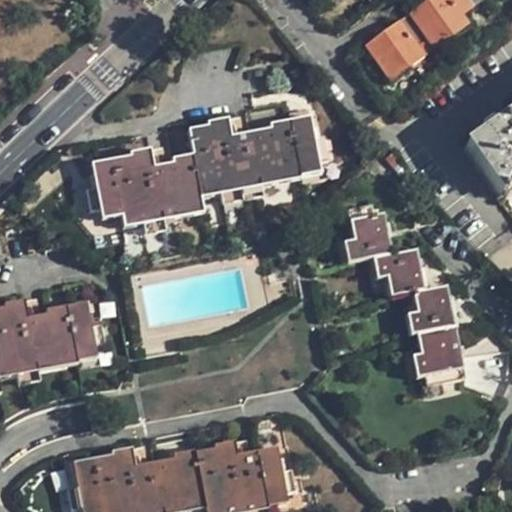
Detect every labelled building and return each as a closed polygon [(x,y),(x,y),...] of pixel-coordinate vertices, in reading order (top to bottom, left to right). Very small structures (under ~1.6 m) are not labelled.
[(432,0),(409,17),(434,52),(467,28),(462,19),(473,11),(464,0),(432,0)] [(488,0),(464,0),(473,11),(488,0)] [(440,59),(434,52),(409,17),(366,49),(391,83),(409,70),(412,74),(426,65),(428,67),(440,59)] [(232,146),(230,139),(227,122),(206,126),(207,130),(187,134),(192,159),(194,167),(154,175),(153,170),(150,153),(130,157),(130,160),(90,168),(95,192),(86,194),(90,216),(100,214),(102,224),(140,217),(142,227),(202,215),(197,189),(218,185),(220,197),(300,181),(298,170),(288,124),(286,113),(259,119),(261,133),(270,131),(271,138),(232,146)] [(511,116),(467,147),(502,196),(511,189),(511,116)] [(310,120),(288,124),(298,170),(328,165),(324,144),(315,145),(310,120)] [(261,133),(230,139),(232,146),(271,138),(270,131),(261,133)] [(172,167),(153,170),(154,175),(194,167),(192,159),(171,163),(172,167)] [(346,267),(372,262),(391,258),(383,217),(349,224),(353,243),(343,246),(346,267)] [(416,254),(391,258),(372,262),(376,283),(386,281),(390,301),(413,296),(424,294),(416,254)] [(410,338),(416,337),(454,330),(446,290),(424,294),(413,296),(417,316),(406,319),(410,338)] [(46,312),(47,317),(49,324),(30,329),(28,320),(24,303),(4,307),(4,310),(0,311),(0,370),(15,367),(17,377),(78,365),(76,357),(96,353),(95,351),(105,349),(101,327),(91,329),(86,304),(46,312)] [(47,317),(28,320),(30,329),(49,324),(47,317)] [(465,382),(454,330),(416,337),(421,358),(412,359),(416,382),(425,381),(427,389),(465,382)] [(239,464),(238,458),(235,444),(214,448),(214,453),(196,457),(204,499),(206,510),(225,507),(225,511),(259,511),(267,511),(265,499),(295,494),(292,474),(283,476),(279,457),(239,464)] [(278,450),(238,458),(239,464),(279,457),(278,450)] [(164,511),(164,506),(204,499),(196,457),(195,453),(174,458),(174,461),(176,468),(136,477),(135,469),(132,451),(110,455),(110,459),(73,466),(77,491),(68,493),(71,511),(164,511)] [(174,461),(135,469),(136,477),(176,468),(174,461)]
